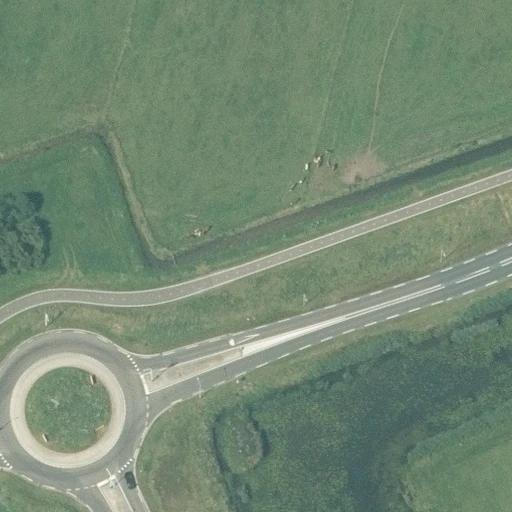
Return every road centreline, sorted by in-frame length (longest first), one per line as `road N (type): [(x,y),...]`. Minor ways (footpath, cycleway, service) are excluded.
road 1 (primary): [(282,338),(511,259)]
road 2 (primary): [(135,413),(282,338)]
road 3 (primary): [(282,338),(122,370)]
road 4 (primary): [(122,370),(98,349),(55,343),(16,364),(0,402)]
